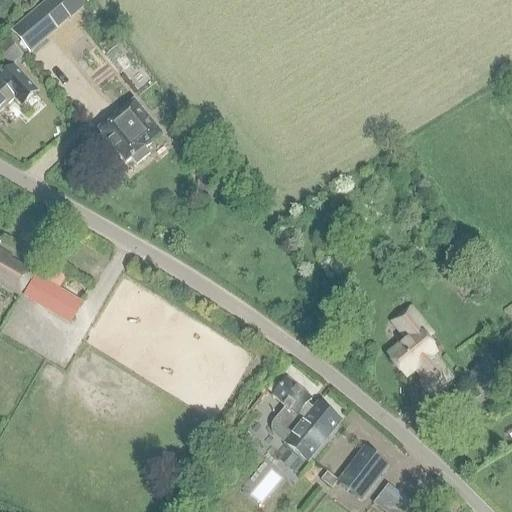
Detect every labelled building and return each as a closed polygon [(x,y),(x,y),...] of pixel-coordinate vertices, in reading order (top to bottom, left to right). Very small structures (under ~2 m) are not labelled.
[(10,31),(29,54),(57,30),(38,8),(10,31)] [(0,47),(0,58),(7,67),(22,53),(10,39),(0,47)] [(13,94),(27,82),(15,68),(0,80),(0,113),(17,99),(13,94)] [(145,153),(158,142),(149,130),(152,128),(135,106),(98,135),(125,169),(131,164),(136,171),(150,160),(145,153)] [(199,149),(185,161),(197,175),(211,164),(199,149)] [(0,283),(18,294),(30,273),(6,261),(8,257),(0,252),(0,283)] [(35,276),(22,297),(70,325),(82,304),(35,276)] [(418,384),(429,398),(451,380),(432,357),(435,355),(424,341),(431,335),(409,308),(395,320),(410,338),(399,347),(398,346),(393,349),(395,351),(386,358),(404,380),(416,370),(424,379),(418,384)] [(464,373),(485,397),(500,383),(478,359),(464,373)] [(306,403),(310,398),(286,378),(271,397),(285,408),(280,414),(277,420),(274,424),(273,429),(275,433),(278,436),(286,443),(307,460),(339,420),(317,403),(313,409),(306,403)] [(476,392),(467,399),(474,408),(483,401),(476,392)] [(388,464),(364,445),(338,480),(362,498),(388,464)]
